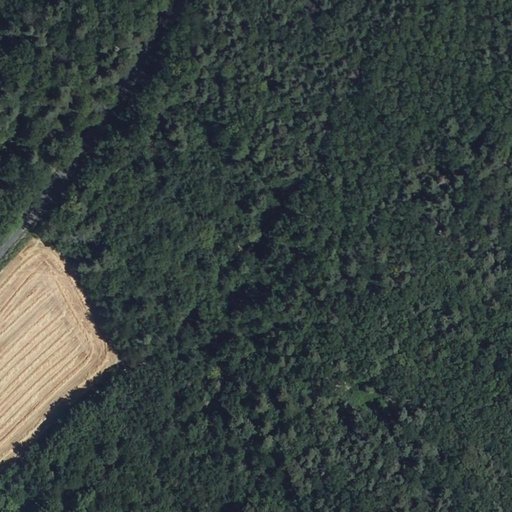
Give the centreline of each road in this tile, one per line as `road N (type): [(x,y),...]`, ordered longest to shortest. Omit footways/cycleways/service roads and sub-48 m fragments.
road 1 (track): [(369,0),(309,143),(230,253),(81,396),(0,487)]
road 2 (track): [(80,477),(145,455),(206,451),(274,432),(339,404),(407,350),(511,297)]
road 3 (tertiary): [(0,255),(45,203),(169,0)]
road 4 (track): [(0,142),(97,0)]
